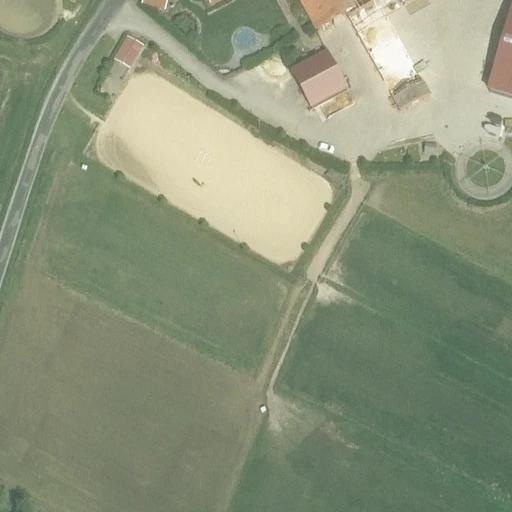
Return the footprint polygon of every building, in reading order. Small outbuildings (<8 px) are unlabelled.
[(145,0),(144,6),(159,10),(161,0),(145,0)] [(161,0),(159,10),(167,12),(170,0),(161,0)] [(206,0),(210,8),(225,0),(206,0)] [(299,0),(318,34),(346,18),(349,23),(379,6),(375,0),(299,0)] [(431,98),(443,92),(391,0),(375,0),(379,6),(431,98)] [(431,98),(379,6),(349,23),(400,115),(431,98)] [(511,17),(489,96),(511,102),(511,17)] [(129,41),(119,59),(133,67),(143,49),(129,41)] [(328,57),(292,77),(312,114),(348,94),(328,57)] [(130,72),(133,67),(119,59),(116,64),(130,72)]
